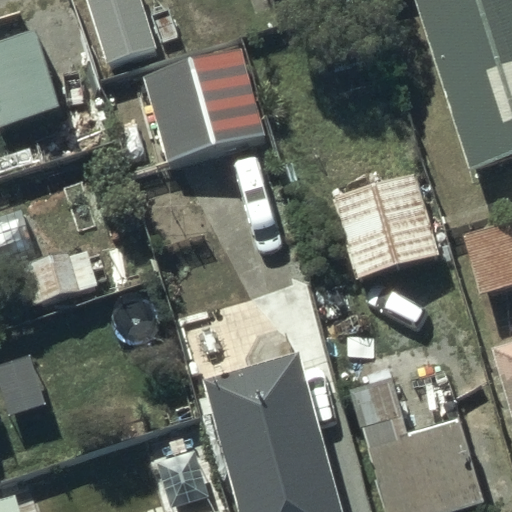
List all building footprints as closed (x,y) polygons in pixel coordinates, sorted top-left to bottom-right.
[(84,0),(105,72),(156,57),(139,0),(84,0)] [(511,0),(431,0),(416,5),(467,176),(511,162),(511,0)] [(0,53),(0,131),(2,137),(65,118),(42,41),(0,53)] [(142,84),(164,170),(266,144),(245,58),(142,84)] [(334,202),(356,285),(439,262),(417,180),(334,202)] [(461,240),(476,303),(511,294),(511,209),(507,211),(511,228),(461,240)] [(9,277),(21,314),(96,291),(85,254),(9,277)] [(511,350),(491,357),(511,432),(511,350)] [(201,387),(234,511),(338,511),(298,361),(201,387)] [(350,400),(379,511),(480,511),(459,430),(408,443),(394,389),(350,400)] [(0,501),(0,511),(15,511),(11,498),(0,501)]
